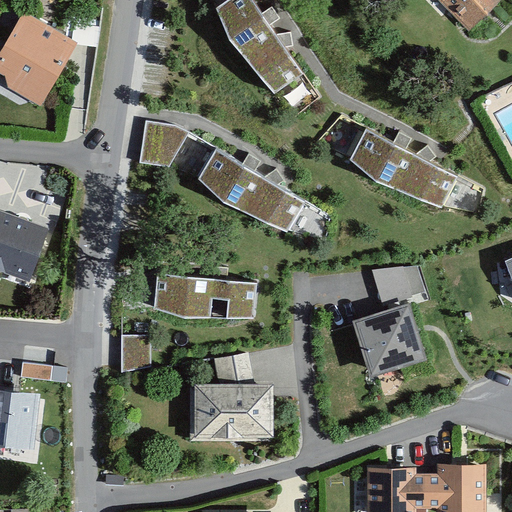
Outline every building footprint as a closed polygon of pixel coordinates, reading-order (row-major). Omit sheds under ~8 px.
[(261,15),(250,0),(231,0),(216,11),(228,42),(274,101),(306,79),(284,50),(295,48),(292,34),(275,37),(270,30),(283,21),(273,7),(261,15)] [(438,0),(470,32),(502,0),(438,0)] [(80,48),(24,15),(0,55),(0,72),(9,78),(10,89),(24,98),(35,95),(47,103),(80,48)] [(393,148),(366,133),(352,164),(375,186),(442,209),(458,180),(430,166),(439,159),(430,148),(416,159),(407,154),(414,141),(400,135),(393,148)] [(289,223),(306,194),(282,178),(284,176),(277,164),(269,169),(258,164),(261,155),(247,149),(244,153),(216,140),(198,172),(225,193),(289,223)] [(50,231),(0,212),(0,266),(33,278),(50,231)] [(416,262),(373,266),(383,305),(410,297),(426,291),(416,262)] [(184,319),(253,319),(257,283),(159,275),(154,309),(184,319)] [(383,305),(355,314),(371,369),(426,352),(410,297),(383,305)] [(215,358),(219,382),(191,382),(190,441),(275,440),(274,382),(254,382),(249,353),(215,358)] [(53,366),(23,363),(22,377),(51,380),(53,366)] [(0,390),(0,446),(34,450),(40,394),(0,390)] [(439,469),(427,469),(427,503),(438,503),(438,511),(486,511),(487,459),(440,459),(439,469)] [(416,462),(368,462),(367,511),(415,511),(415,503),(427,503),(427,469),(416,468),(416,462)]
